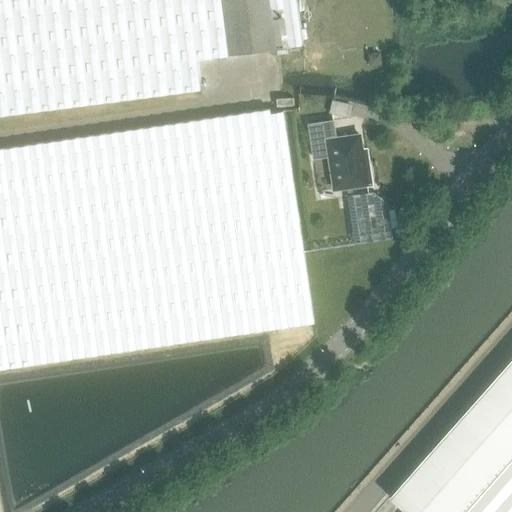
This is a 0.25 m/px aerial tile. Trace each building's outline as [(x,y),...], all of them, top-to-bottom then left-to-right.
[(196,58),(229,54),(221,0),(271,0),(277,48),(303,44),(296,0),(0,0),(0,115),(200,89),(196,58)] [(221,0),(229,54),(277,48),(271,0),(221,0)] [(373,53),(368,59),(369,66),(381,65),(380,52),(373,53)] [(313,323),(284,114),(271,116),(270,112),(206,120),(173,125),(0,150),(0,368),(47,361),(313,323)] [(333,120),(308,124),(313,159),(328,156),(333,190),(352,187),(372,184),(369,162),(367,148),(363,149),(361,133),(336,137),(333,120)] [(373,191),(347,195),(354,244),(392,238),(387,201),(373,191)] [(408,511),(511,511),(511,359),(391,496),(408,511)]
